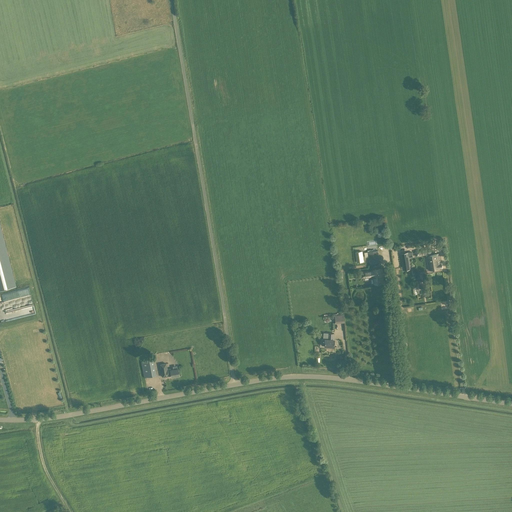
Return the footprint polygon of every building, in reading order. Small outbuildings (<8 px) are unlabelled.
[(0,225),(0,290),(16,286),(0,225)] [(380,263),(378,250),(374,251),(374,249),(371,249),(371,251),(368,251),(370,265),(380,263)] [(423,250),(424,255),(426,254),(429,270),(442,268),(442,263),(440,264),(438,254),(431,255),(430,249),(423,250)] [(400,253),(403,270),(410,269),(408,252),(400,253)] [(373,270),(360,272),(361,277),(364,277),(364,279),(366,281),(369,280),(370,278),(370,276),(373,276),(374,278),(371,278),(370,280),(370,282),(372,284),(374,283),(375,284),(384,282),(382,269),(373,270)] [(344,314),(334,315),(335,323),(344,322),(344,314)] [(334,340),(334,333),(327,333),(327,339),(325,339),(324,346),(334,346),(334,340)] [(141,357),(142,361),(141,362),(144,377),(156,375),(153,359),(152,359),(152,355),(141,357)] [(178,369),(170,370),(170,368),(167,369),(165,363),(160,364),(162,377),(171,376),(171,377),(179,376),(178,369)]
